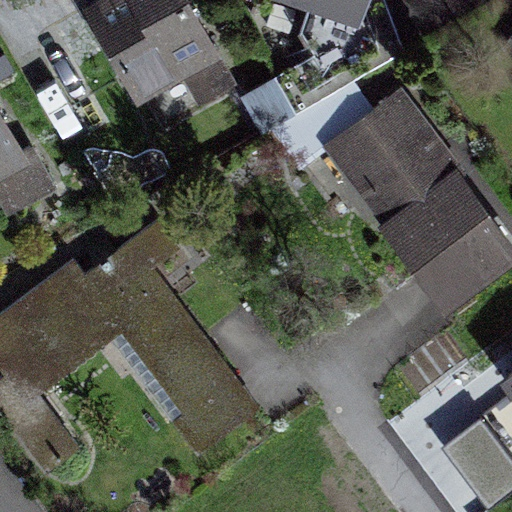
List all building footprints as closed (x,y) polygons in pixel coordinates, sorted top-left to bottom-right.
[(88,0),(138,90),(181,67),(197,99),(239,77),(220,44),(224,41),(201,0),(88,0)] [(365,0),(317,0),(360,14),(365,0)] [(0,170),(10,165),(28,197),(56,181),(35,141),(27,143),(0,95),(0,75),(10,70),(0,51),(0,170)] [(80,141),(107,130),(80,60),(53,71),(80,141)] [(511,256),(511,227),(404,79),(324,136),(445,306),(511,256)] [(210,446),(258,411),(152,267),(182,246),(156,212),(82,266),(75,256),(0,311),(0,359),(6,368),(0,371),(0,399),(45,461),(73,441),(32,386),(119,322),(210,446)] [(511,367),(474,396),(511,446),(511,367)]
